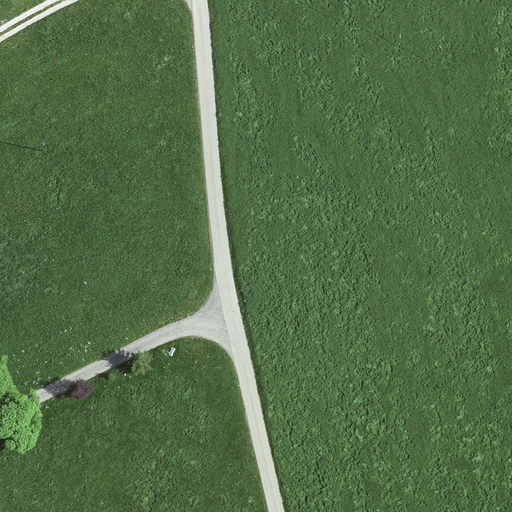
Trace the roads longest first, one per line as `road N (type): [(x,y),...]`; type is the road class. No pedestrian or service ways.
road 1 (track): [(275,511),(226,314),(194,0)]
road 2 (track): [(226,314),(120,351),(0,420)]
